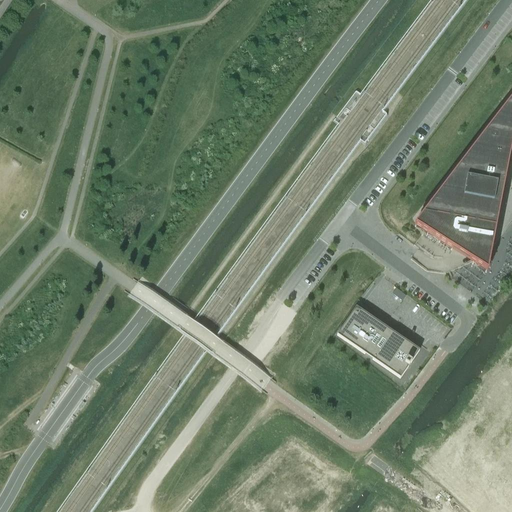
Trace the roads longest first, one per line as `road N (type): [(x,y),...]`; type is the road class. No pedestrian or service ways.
road 1 (unclassified): [(506,0),(339,221)]
road 2 (track): [(278,302),(149,482),(139,511)]
road 3 (unclassified): [(339,221),(467,319),(448,346)]
